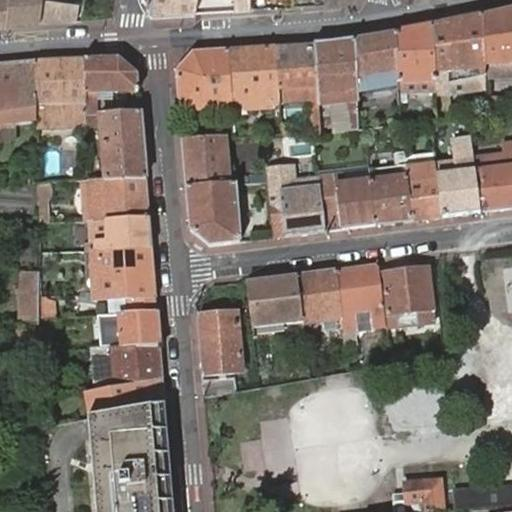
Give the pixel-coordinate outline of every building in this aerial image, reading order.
[(0,0),(0,26),(8,26),(12,0),(0,0)] [(12,0),(8,26),(77,21),(79,4),(45,0),(12,0)] [(154,0),(153,14),(197,12),(198,0),(154,0)] [(511,10),(483,17),(486,72),(511,69),(511,10)] [(483,17),(434,28),(437,91),(438,123),(455,120),(454,96),(486,89),(486,72),(483,17)] [(434,28),(399,34),(401,87),(401,97),(437,91),(434,28)] [(399,34),(357,40),(359,80),(392,76),(391,88),(401,87),(399,34)] [(357,40),(318,45),(321,105),(352,103),(353,133),(360,133),(359,80),(357,40)] [(318,45),(277,49),(280,99),(288,99),(288,91),(309,91),(309,97),(311,136),(314,137),(323,136),(321,105),(318,45)] [(277,49),(229,52),(234,108),(246,107),(246,112),(269,111),(268,107),(280,106),(280,99),(277,49)] [(178,74),(181,113),(234,108),(229,52),(196,54),(178,74)] [(120,59),(86,61),(87,117),(97,117),(97,97),(141,93),(140,76),(120,59)] [(86,61),(38,63),(40,123),(40,132),(87,129),(87,128),(87,117),(86,61)] [(38,63),(0,65),(0,134),(19,134),(19,124),(40,123),(38,63)] [(288,99),(309,97),(309,91),(288,91),(288,99)] [(488,116),(501,114),(499,99),(487,100),(488,116)] [(103,116),(105,149),(145,147),(143,114),(143,113),(104,116),(103,116)] [(97,117),(87,117),(87,128),(87,129),(87,135),(97,134),(97,117)] [(205,142),(228,140),(237,140),(235,122),(204,125),(205,142)] [(19,134),(0,134),(0,149),(18,148),(19,134)] [(264,139),(268,186),(273,240),(325,234),(319,179),(296,182),(292,146),(283,147),(282,138),(264,139)] [(188,190),(231,188),(228,140),(205,142),(184,142),(188,190)] [(107,183),(148,182),(145,147),(105,149),(107,183)] [(370,172),(371,182),(375,228),(414,223),(408,176),(406,154),(398,155),(398,168),(370,172)] [(511,157),(475,163),(481,216),(511,211),(511,157)] [(481,216),(475,163),(438,168),(444,220),(481,216)] [(444,220),(438,168),(416,170),(416,176),(408,176),(414,223),(444,220)] [(319,179),(325,234),(375,228),(371,182),(347,186),(345,177),(319,179)] [(95,223),(151,219),(148,182),(107,183),(90,184),(84,184),(84,203),(92,201),(92,223),(95,223)] [(241,244),(237,188),(231,188),(188,190),(191,232),(210,248),(241,244)] [(84,245),(85,255),(92,254),(153,250),(151,219),(95,223),(97,245),(91,245),(84,245)] [(153,250),(92,254),(95,304),(109,303),(110,318),(121,317),(158,314),(153,250)] [(344,326),(348,349),(357,347),(356,332),(387,328),(379,266),(337,272),(344,326)] [(390,331),(399,329),(396,317),(420,314),(422,327),(436,324),(429,271),(383,277),(390,331)] [(344,326),(337,272),(297,276),(304,322),(334,316),(335,327),(344,326)] [(36,327),(42,276),(23,274),(17,324),(36,327)] [(248,283),(254,333),(304,324),(304,322),(297,276),(248,283)] [(56,300),(43,302),(43,323),(56,322),(56,300)] [(239,313),(199,316),(205,378),(245,375),(239,313)] [(160,347),(158,314),(121,317),(124,349),(160,347)] [(396,317),(399,329),(422,327),(420,314),(396,317)] [(56,322),(43,323),(43,331),(43,351),(43,353),(53,353),(52,334),(56,332),(56,322)] [(43,351),(43,331),(22,329),(23,350),(43,351)] [(163,379),(160,347),(124,349),(93,351),(96,392),(163,379)] [(165,408),(163,379),(96,392),(97,403),(102,402),(103,419),(165,408)] [(205,386),(206,400),(230,396),(227,382),(205,386)] [(165,408),(103,419),(87,422),(88,442),(167,434),(165,408)] [(170,481),(167,434),(88,442),(94,511),(172,511),(172,505),(165,507),(163,483),(170,481)] [(172,498),(170,481),(163,483),(165,507),(172,505),(172,498)] [(444,511),(443,483),(406,485),(407,489),(408,508),(395,509),(395,511),(444,511)] [(511,510),(511,488),(503,489),(504,511),(511,510)] [(326,493),(328,511),(395,511),(395,509),(408,508),(407,489),(326,493)] [(482,511),(504,511),(503,489),(477,491),(477,511),(482,511)] [(456,492),(457,511),(477,511),(477,491),(460,492),(456,492)]
